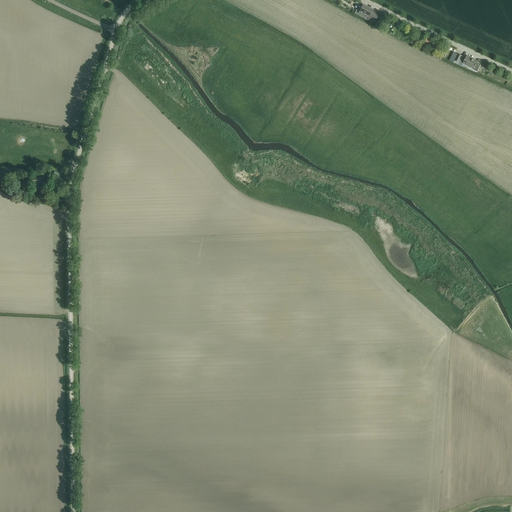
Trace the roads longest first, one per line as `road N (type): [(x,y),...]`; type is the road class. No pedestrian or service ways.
road 1 (unclassified): [(72,511),(66,181),(119,18),(138,0)]
road 2 (unclassified): [(363,0),(511,71)]
